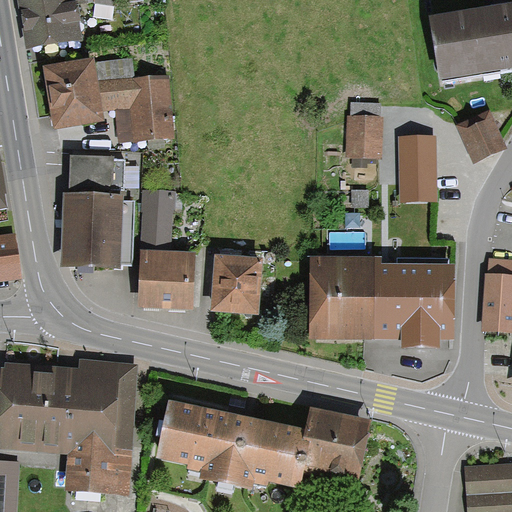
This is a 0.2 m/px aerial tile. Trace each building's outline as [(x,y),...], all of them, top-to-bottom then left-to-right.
[(18,0),(26,48),(82,39),(76,4),(88,2),(87,0),(18,0)] [(511,1),(430,16),(440,81),(511,68),(511,1)] [(95,58),(44,66),(55,129),(105,121),(103,111),(116,110),(119,143),(174,138),(168,75),(135,78),(99,80),(96,63),(95,58)] [(132,58),(96,63),(99,80),(135,78),(132,58)] [(351,102),(350,116),(380,117),(380,103),(351,102)] [(491,110),(456,125),(473,164),(508,149),(491,110)] [(350,116),(348,116),(346,157),(382,160),(383,117),(380,117),(350,116)] [(436,136),(399,137),(401,202),(438,201),(436,136)] [(123,201),(123,194),(112,193),(113,189),(113,160),(113,156),(71,155),(70,192),(64,192),(62,267),(121,268),(121,265),(123,201)] [(124,160),(113,160),(113,189),(123,190),(124,160)] [(176,192),(143,190),(138,307),(194,310),(197,251),(173,250),(176,192)] [(368,193),(352,193),(352,206),(368,206),(368,193)] [(123,201),(121,265),(132,265),(134,201),(123,201)] [(8,233),(0,233),(0,273),(13,272),(8,233)] [(263,257),(215,254),(211,310),(259,314),(263,257)] [(456,339),(456,264),(382,264),(382,256),(309,256),(309,339),(401,339),(401,348),(441,348),(441,339),(456,339)] [(511,259),(489,258),(488,274),(485,273),(482,331),(511,332),(511,259)] [(138,364),(80,360),(79,368),(5,363),(5,367),(2,367),(0,390),(0,442),(1,442),(1,450),(68,455),(65,492),(129,496),(138,364)] [(305,429),(169,399),(156,458),(188,465),(187,469),(201,472),(200,478),(253,490),(254,484),(268,486),(269,482),(300,489),(304,470),(310,442),(303,440),(305,429)] [(310,407),(305,429),(303,440),(310,442),(304,470),(359,480),(371,419),(310,407)] [(16,511),(19,462),(0,460),(0,511),(16,511)] [(511,511),(511,464),(464,467),(467,511),(511,511)]
